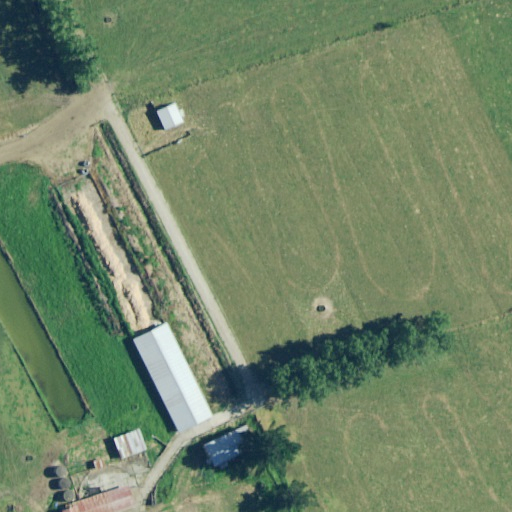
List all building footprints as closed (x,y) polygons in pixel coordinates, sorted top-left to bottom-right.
[(182,121),(173,102),(155,110),(163,129),(182,121)] [(211,416),(166,322),(132,339),(177,432),(211,416)] [(254,446),(245,425),(201,444),(211,466),(254,446)] [(145,449),(137,429),(112,438),(120,459),(145,449)] [(102,456),(92,459),(95,470),(106,466),(102,456)] [(115,511),(134,506),(127,485),(58,507),(59,511),(115,511)]
